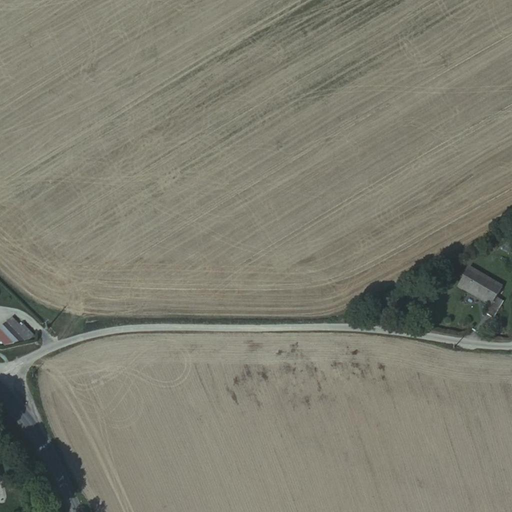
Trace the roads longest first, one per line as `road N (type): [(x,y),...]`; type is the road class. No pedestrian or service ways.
road 1 (unclassified): [(511,341),(361,325),(115,326),(31,353),(0,374)]
road 2 (tertiary): [(74,511),(39,441),(0,387)]
